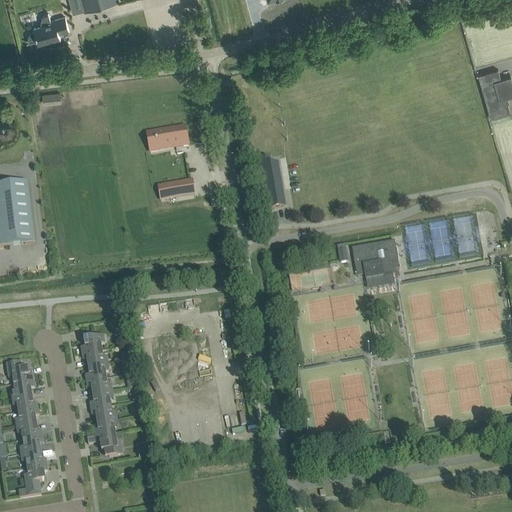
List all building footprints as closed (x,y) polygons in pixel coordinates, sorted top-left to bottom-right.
[(81,0),(85,12),(118,3),(117,0),(81,0)] [(50,24),(48,16),(47,16),(43,18),(42,18),(41,20),(41,22),(41,23),(42,26),(33,28),(34,32),(32,32),(32,33),(31,33),(30,34),(29,34),(29,35),(28,36),(28,37),(28,38),(28,39),(28,40),(28,41),(29,42),(29,43),(37,41),(38,44),(51,41),(52,42),(61,40),(59,34),(69,32),(65,17),(55,20),(55,23),(50,24)] [(511,96),(511,81),(511,78),(501,81),(501,80),(498,70),(478,76),(490,118),(511,113),(508,103),(506,98),(511,96)] [(47,103),(62,103),(62,94),(47,94),(47,103)] [(175,103),(128,113),(130,122),(137,120),(137,130),(152,127),(153,131),(181,126),(175,103)] [(183,134),(133,144),(137,159),(187,150),(183,134)] [(271,165),(270,157),(259,159),(260,168),(263,167),(270,210),(285,207),(278,164),(271,165)] [(0,246),(35,243),(27,182),(0,185),(0,246)] [(395,241),(352,249),(357,277),(365,275),(366,281),(367,281),(393,276),(396,276),(395,270),(399,269),(398,260),(395,241)] [(341,263),(349,261),(347,250),(339,251),(341,263)] [(102,351),(100,337),(84,339),(85,348),(81,348),(82,354),(102,351)] [(88,368),(104,365),(102,351),(82,354),(83,360),(87,360),(88,368)] [(12,372),(14,386),(34,382),(33,376),(29,377),(27,369),(21,370),(20,363),(6,365),(8,373),(8,372),(12,372)] [(104,365),(88,368),(89,376),(85,376),(86,382),(106,379),(104,365)] [(93,396),(109,393),(106,379),(86,382),(87,388),(91,388),(93,396)] [(35,388),(34,382),(14,386),(15,392),(11,393),(12,401),(13,401),(13,400),(16,400),(32,397),(31,389),(35,388)] [(109,393),(93,396),(94,404),(90,404),(91,410),(111,407),(109,393)] [(33,405),(32,397),(16,400),(18,413),(38,410),(37,404),(33,405)] [(111,407),(91,410),(92,416),(96,415),(97,423),(113,421),(111,407)] [(18,413),(20,427),(36,425),(35,417),(39,416),(38,410),(18,413)] [(115,435),(113,421),(97,423),(98,431),(94,432),(95,438),(115,435)] [(38,433),(36,425),(20,427),(23,441),(43,438),(42,432),(38,433)] [(109,457),(122,455),(120,442),(116,442),(115,435),(119,434),(115,435),(95,438),(87,439),(88,445),(96,444),(100,443),(102,452),(108,451),(109,457)] [(23,441),(25,455),(41,453),(40,445),(44,444),(43,438),(23,441)] [(25,455),(27,469),(47,466),(46,461),(46,460),(42,461),(41,453),(25,455)] [(48,472),(47,466),(27,469),(29,483),(26,483),(25,483),(26,491),(19,492),(20,499),(41,495),(39,482),(45,481),(44,472),(48,472)]
